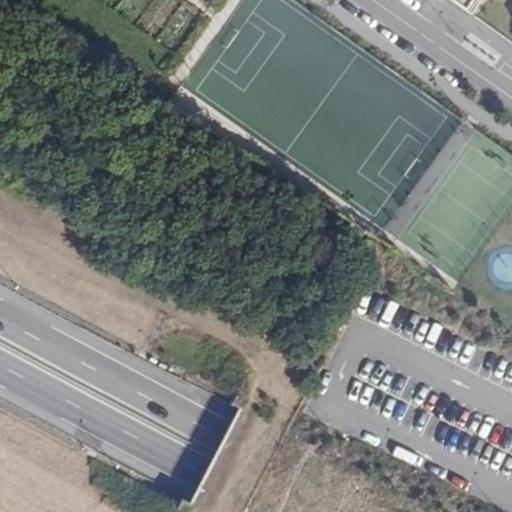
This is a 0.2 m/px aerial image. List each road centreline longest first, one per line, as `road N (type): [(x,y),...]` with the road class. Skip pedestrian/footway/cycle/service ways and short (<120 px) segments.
road 1 (motorway): [(382,511),(0,318)]
road 2 (motorway): [(0,365),(285,511)]
road 3 (residential): [(511,98),(373,0)]
